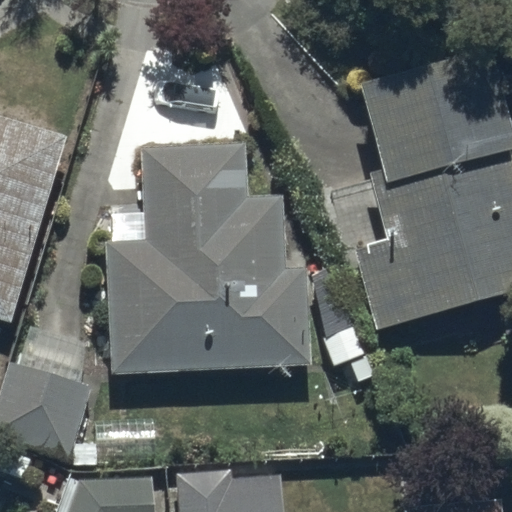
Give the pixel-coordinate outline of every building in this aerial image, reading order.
[(511,121),(496,56),(360,89),(380,171),(374,172),(390,238),(348,248),(369,334),(511,299),(511,121)] [(0,119),(0,319),(9,323),(65,139),(0,119)] [(244,145),(141,149),(145,242),(105,243),(110,374),(311,366),(307,265),(284,266),(281,195),(246,196),(244,145)] [(92,388),(7,361),(0,383),(0,439),(66,468),(92,388)] [(282,511),(279,474),(179,481),(180,511),(282,511)] [(153,511),(150,476),(78,479),(65,511),(153,511)] [(501,511),(500,499),(415,507),(415,511),(501,511)]
